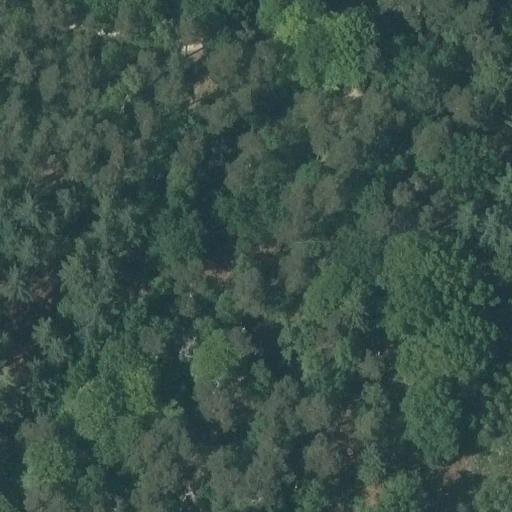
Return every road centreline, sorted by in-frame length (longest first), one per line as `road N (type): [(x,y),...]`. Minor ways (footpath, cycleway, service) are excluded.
road 1 (track): [(511,135),(0,440)]
road 2 (track): [(46,0),(511,90)]
road 3 (track): [(219,0),(108,376)]
